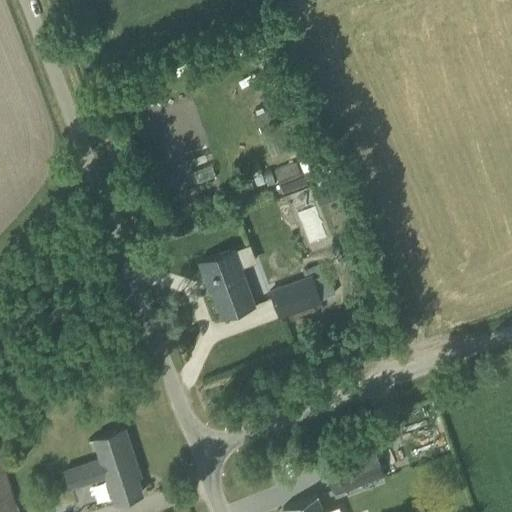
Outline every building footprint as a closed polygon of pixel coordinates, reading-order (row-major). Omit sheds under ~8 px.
[(284,120),(261,128),(271,154),(294,145),(284,120)] [(272,163),(279,177),(305,166),(299,151),(272,163)] [(281,181),(290,210),(316,202),(307,172),(281,181)] [(334,181),(317,187),(323,203),(340,197),(334,181)] [(232,248),(218,253),(199,260),(209,289),(212,288),(222,316),(253,304),(232,248)] [(311,274),(305,277),(269,290),(279,316),(321,301),(311,274)] [(0,382),(12,377),(9,370),(33,358),(23,338),(0,349),(0,382)] [(93,438),(98,455),(100,459),(63,470),(68,485),(105,474),(113,502),(141,493),(134,470),(137,469),(124,428),(93,438)] [(335,454),(339,464),(326,470),(334,492),(383,473),(370,441),(335,454)] [(16,511),(0,458),(0,511),(16,511)] [(285,511),(322,511),(316,495),(284,507),(285,511)]
